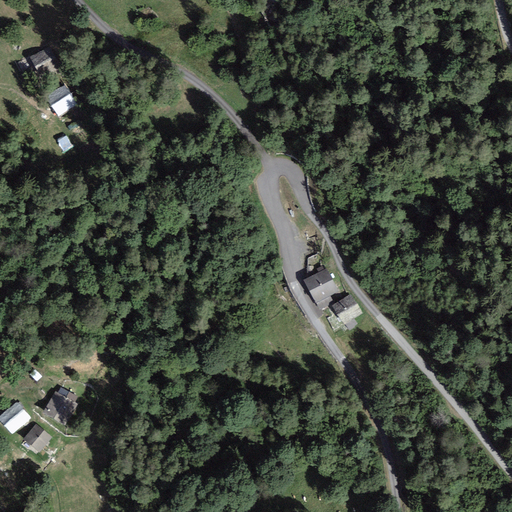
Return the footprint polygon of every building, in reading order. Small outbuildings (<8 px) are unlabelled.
[(61,69),(46,51),(32,63),(47,81),(61,69)] [(78,108),(64,87),(48,98),(62,119),(78,108)] [(342,290),(330,268),(306,282),(323,312),(334,303),(330,296),(342,290)] [(362,315),(352,299),(337,308),(347,325),(362,315)] [(78,404),(59,393),(48,413),(67,423),(78,404)] [(34,419),(19,404),(1,422),(15,437),(34,419)] [(56,438),(41,425),(26,442),(41,455),(56,438)]
